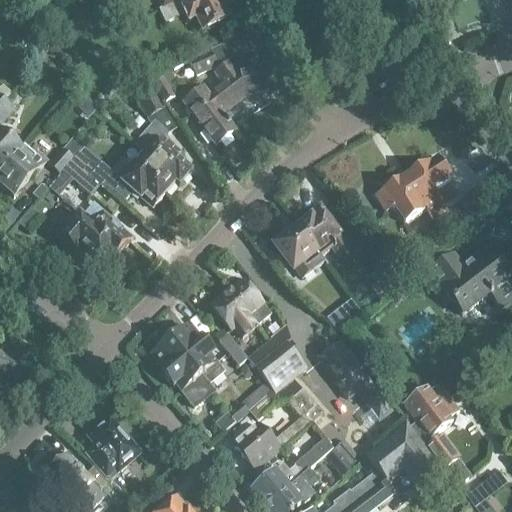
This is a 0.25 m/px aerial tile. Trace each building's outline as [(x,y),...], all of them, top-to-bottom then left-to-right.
[(229,24),(217,0),(202,0),(189,7),(185,0),(163,0),(157,3),(161,11),(159,12),(165,26),(186,17),(189,24),(197,20),(204,35),(229,24)] [(217,69),(211,55),(189,65),(196,79),(217,69)] [(224,86),(207,98),(221,116),(249,95),(269,91),(264,70),(238,75),(236,76),(228,66),(216,75),(224,86)] [(156,69),(146,75),(151,84),(161,78),(156,69)] [(177,86),(170,73),(152,85),(165,106),(175,100),(169,91),(177,86)] [(163,113),(150,91),(138,98),(152,120),(163,113)] [(225,122),(221,116),(207,98),(203,93),(185,106),(217,148),(234,134),(229,127),(232,125),(228,120),(225,122)] [(74,107),(78,111),(88,101),(84,96),(83,97),(74,107)] [(15,114),(4,104),(0,108),(0,128),(1,129),(15,114)] [(155,126),(134,149),(142,156),(143,155),(147,159),(158,169),(150,179),(155,183),(152,186),(165,198),(176,185),(180,189),(192,175),(176,161),(180,157),(163,142),(167,136),(155,126)] [(0,138),(0,178),(24,151),(23,150),(13,141),(15,139),(7,131),(0,138)] [(73,141),(63,152),(74,161),(83,150),(73,141)] [(0,178),(0,190),(14,203),(48,164),(39,157),(37,159),(25,148),(23,150),(24,151),(0,178)] [(60,178),(63,174),(74,161),(63,152),(49,168),(60,178)] [(63,174),(73,184),(82,174),(90,164),(80,155),(74,161),(63,174)] [(122,162),(110,177),(140,203),(141,201),(153,211),(165,198),(152,186),(155,183),(150,179),(158,169),(147,159),(135,173),(122,162)] [(394,210),(397,215),(396,218),(399,223),(403,224),(404,227),(427,213),(435,225),(447,217),(433,194),(451,182),(437,159),(376,200),(386,215),(394,210)] [(90,164),(82,174),(99,190),(108,180),(90,164)] [(91,199),(99,190),(82,174),(73,184),(91,199)] [(496,214),(480,192),(460,206),(476,228),(496,214)] [(27,233),(39,218),(31,211),(18,226),(27,233)] [(317,211),(296,226),(321,259),(332,252),(337,259),(347,252),(317,211)] [(134,241),(104,216),(93,229),(81,218),(74,225),(69,220),(54,237),(82,261),(84,258),(101,273),(107,265),(111,268),(134,241)] [(465,235),(458,225),(441,237),(449,247),(465,235)] [(276,246),(302,282),(325,265),(321,259),(296,226),(290,231),(292,234),(276,246)] [(440,291),(463,321),(490,300),(500,313),(511,303),(511,282),(487,250),(446,281),(437,270),(427,278),(438,293),(440,291)] [(379,282),(392,299),(402,291),(389,275),(379,282)] [(242,284),(230,294),(257,328),(260,326),(270,318),(242,284)] [(396,303),(405,296),(402,291),(392,299),(396,303)] [(254,331),(257,328),(230,294),(210,311),(230,335),(234,332),(241,341),(254,331)] [(348,322),(329,306),(319,319),(338,334),(348,322)] [(185,330),(168,344),(199,383),(203,381),(208,387),(209,386),(224,375),(215,365),(214,366),(209,360),(212,358),(200,342),(197,345),(185,330)] [(260,379),(265,386),(272,394),(276,399),(294,383),(307,374),(287,348),(290,345),(287,330),(286,331),(247,363),(250,367),(260,379)] [(226,339),(219,344),(239,370),(245,364),(226,339)] [(203,381),(199,383),(168,344),(151,358),(162,372),(159,375),(172,391),(176,388),(194,411),(212,397),(215,394),(209,386),(208,387),(203,381)] [(340,348),(319,363),(348,402),(356,396),(378,426),(393,415),(363,374),(361,376),(340,348)] [(426,365),(416,352),(404,362),(415,375),(426,365)] [(0,386),(15,369),(0,355),(0,386)] [(256,382),(260,379),(250,367),(248,369),(245,368),(241,372),(241,377),(244,381),(249,381),(252,378),(256,382)] [(248,403),(254,410),(269,397),(268,397),(272,394),(265,386),(241,407),(242,408),(248,403)] [(403,409),(415,425),(448,400),(438,388),(429,395),(426,391),(403,409)] [(288,447),(288,448),(324,417),(303,394),(288,407),(301,422),(276,443),(269,435),(266,437),(258,427),(233,449),(256,475),(282,454),(288,447)] [(258,424),(277,407),(276,405),(279,402),(276,399),(272,394),(268,397),(269,397),(254,410),(249,415),(258,424)] [(458,414),(448,400),(415,425),(429,442),(452,424),(449,421),(458,414)] [(240,406),(226,417),(235,427),(249,415),(254,410),(248,403),(242,408),(241,407),(240,406)] [(227,433),(235,427),(226,417),(215,428),(222,437),(227,433)] [(97,467),(94,470),(104,482),(107,480),(106,479),(115,471),(118,475),(139,457),(110,422),(89,440),(98,451),(89,458),(97,467)] [(365,461),(377,476),(386,486),(402,473),(415,489),(426,479),(438,471),(425,455),(405,429),(365,461)] [(250,495),(264,511),(301,479),(301,480),(310,473),(326,460),(334,453),(333,452),(325,442),(294,470),(291,473),(289,474),(283,466),(250,495)] [(344,443),(333,452),(334,453),(352,474),(362,465),(344,443)] [(437,446),(425,455),(438,471),(439,470),(457,493),(462,500),(464,498),(463,497),(467,494),(468,495),(473,491),(468,485),(473,481),(459,463),(453,467),(449,462),(450,462),(437,446)] [(343,481),(352,474),(334,453),(326,460),(343,481)] [(71,507),(76,511),(92,511),(106,499),(96,490),(104,482),(94,470),(85,479),(67,460),(45,482),(71,507)] [(301,479),(264,511),(265,511),(295,511),(303,506),(304,507),(315,497),(310,492),(319,484),(310,473),(301,480),(301,479)] [(349,511),(386,486),(377,476),(331,511),(349,511)] [(349,511),(375,511),(395,497),(390,490),(386,486),(349,511)] [(186,511),(186,509),(182,505),(177,504),(175,502),(163,511),(186,511)]
